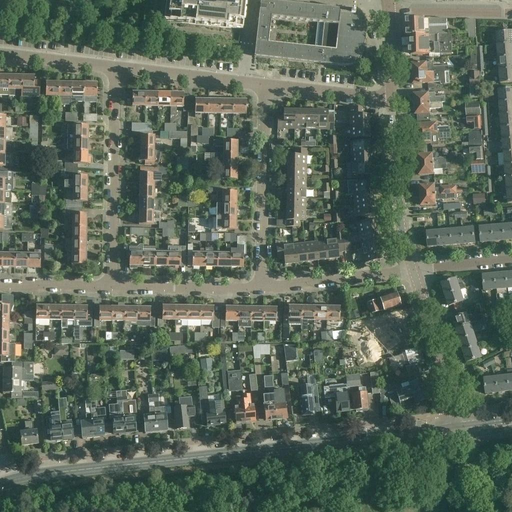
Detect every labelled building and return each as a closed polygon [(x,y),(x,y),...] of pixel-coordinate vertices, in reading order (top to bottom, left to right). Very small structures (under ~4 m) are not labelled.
[(245,0),(167,0),(166,14),(171,14),(170,18),(180,19),(179,22),(195,23),(195,27),(228,30),(229,26),(237,27),(237,25),(243,26),(245,0)] [(362,15),(361,14),(360,14),(358,13),(357,12),(356,12),(354,12),(351,11),(350,11),(349,11),(348,11),(347,11),(346,11),(335,10),(278,3),(274,3),(260,2),(256,32),(254,57),(320,64),(341,67),(346,67),(349,67),(351,66),(354,65),(355,65),(356,64),(357,63),(358,62),(359,61),(360,60),(361,58),(362,56),(362,54),(363,51),(363,49),(364,41),(365,39),(365,34),(365,31),(365,29),(365,27),(365,25),(365,23),(365,21),(364,19),(364,18),(363,17),(362,16),(362,15)] [(407,35),(407,36),(426,35),(426,38),(439,38),(439,37),(448,36),(448,34),(447,20),(430,19),(407,20),(407,35)] [(469,38),(477,39),(476,24),(476,21),(475,21),(475,20),(465,20),(466,34),(469,34),(469,38)] [(511,31),(496,33),(497,46),(511,44),(511,31)] [(439,38),(426,38),(426,35),(407,36),(408,47),(405,47),(406,55),(412,55),(412,57),(452,55),(451,34),(448,34),(448,36),(439,37),(439,38)] [(511,57),(511,44),(497,46),(498,59),(511,57)] [(478,47),(467,48),(467,56),(478,55),(478,54),(478,47)] [(500,71),(511,70),(511,57),(498,59),(500,71)] [(412,64),(413,74),(440,73),(449,72),(449,67),(434,67),(433,63),(412,64)] [(511,83),(511,70),(500,71),(501,84),(511,83)] [(449,72),(440,73),(413,74),(413,85),(440,83),(441,85),(450,84),(449,72)] [(480,73),(469,73),(470,87),(481,86),(480,73)] [(9,76),(0,76),(0,90),(9,91),(9,76)] [(14,98),(14,91),(21,91),(22,77),(9,76),(9,91),(9,98),(14,98)] [(34,76),(34,77),(22,77),(21,91),(21,98),(40,98),(40,81),(34,81),(34,76)] [(46,97),(59,98),(59,83),(47,83),(47,82),(46,82),(46,97)] [(71,98),(72,83),(59,83),(59,98),(59,105),(71,106),(71,98)] [(84,103),(84,98),(84,84),(72,83),(71,98),(71,106),(74,106),(77,103),(84,103)] [(96,84),(84,84),(84,98),(84,104),(97,104),(97,98),(97,84),(96,84)] [(511,89),(498,90),(500,103),(511,101),(511,89)] [(132,107),(145,108),(145,93),(133,93),(132,93),(132,107)] [(158,93),(145,93),(145,108),(158,108),(158,93)] [(158,93),(158,108),(170,108),(171,94),(158,93)] [(414,94),(415,105),(442,103),(445,103),(445,97),(436,98),(435,93),(414,94)] [(188,113),(188,96),(184,96),(184,94),(183,94),(171,94),(170,108),(170,116),(176,117),(177,108),(183,108),(183,113),(188,113)] [(195,114),(208,115),(208,100),(196,100),(195,100),(195,114)] [(221,101),(208,100),(208,115),(220,115),(221,101)] [(233,115),(233,101),(221,101),(220,115),(233,115)] [(233,101),(233,115),(246,115),(247,101),(246,101),(233,101)] [(511,114),(511,101),(500,103),(501,116),(511,114)] [(430,110),(443,109),(442,103),(415,105),(416,120),(429,120),(429,114),(430,114),(430,110)] [(466,105),(466,117),(478,116),(477,104),(466,105)] [(368,115),(366,115),(366,109),(348,107),(349,117),(350,117),(350,128),(369,127),(368,115)] [(283,129),(293,130),(293,111),(284,111),(283,117),(277,117),(277,130),(283,130),(283,129)] [(304,111),(293,111),(293,130),(304,130),(304,111)] [(304,130),(316,130),(316,111),(304,111),(304,130)] [(316,111),(316,130),(327,130),(327,131),(334,131),(334,118),(328,118),(328,112),(316,111)] [(502,128),(511,127),(511,114),(501,116),(502,128)] [(480,116),(467,117),(467,126),(473,125),(473,131),(481,130),(480,116)] [(17,128),(28,128),(28,118),(17,118),(17,128)] [(30,127),(30,130),(38,130),(38,127),(38,118),(29,118),(29,127),(30,127)] [(429,120),(416,120),(417,135),(444,134),(451,133),(451,129),(448,127),(437,128),(437,124),(429,124),(429,120)] [(74,139),(88,140),(88,127),(89,127),(74,126),(67,126),(67,139),(74,139)] [(369,138),(369,127),(350,128),(350,139),(369,138)] [(511,140),(511,127),(502,128),(503,141),(511,140)] [(13,130),(6,130),(0,129),(0,142),(10,142),(13,142),(13,130)] [(444,134),(417,135),(417,146),(431,145),(431,147),(439,146),(439,140),(451,139),(451,133),(444,134)] [(140,137),(140,149),(155,149),(161,149),(161,144),(155,144),(155,136),(140,136),(140,137)] [(208,138),(207,138),(207,137),(202,137),(196,137),(196,138),(196,145),(208,145),(208,138)] [(88,152),(88,140),(74,139),(67,139),(67,152),(74,152),(88,152)] [(469,140),(469,147),(482,146),(482,139),(469,140)] [(504,153),(511,152),(511,140),(503,141),(504,153)] [(223,147),(223,155),(237,155),(237,142),(238,142),(213,141),(213,147),(223,147)] [(0,154),(10,155),(10,142),(0,142),(0,154)] [(351,143),(351,154),(370,153),(369,142),(351,143)] [(476,161),(483,160),(483,147),(469,148),(470,156),(476,156),(476,161)] [(155,149),(140,149),(140,161),(140,162),(145,162),(145,167),(155,167),(158,164),(161,150),(161,149),(155,149)] [(288,156),(287,167),(306,167),(306,156),(307,156),(307,150),(294,149),(294,156),(288,156)] [(64,171),(78,171),(78,165),(88,165),(88,164),(87,164),(88,152),(74,152),(74,164),(64,164),(64,171)] [(370,164),(370,153),(351,154),(351,165),(370,164)] [(0,167),(1,168),(1,174),(14,174),(19,174),(19,168),(13,168),(13,155),(10,155),(0,154),(0,167)] [(217,167),(237,168),(237,155),(223,155),(211,154),(210,167),(216,167),(217,167)] [(418,155),(418,166),(446,164),(453,164),(455,164),(458,163),(458,158),(451,158),(451,159),(446,159),(446,158),(433,159),(433,154),(418,155)] [(477,173),(485,173),(484,163),(472,164),(472,170),(474,169),(475,171),(477,173)] [(370,164),(351,165),(346,165),(347,179),(363,178),(362,176),(370,175),(370,164)] [(446,164),(418,166),(419,176),(434,175),(434,171),(446,170),(446,164)] [(208,180),(208,186),(220,186),(220,180),(237,180),(237,168),(217,167),(216,167),(216,180),(208,180)] [(306,178),(306,167),(287,167),(287,178),(306,178)] [(139,175),(140,175),(140,187),(154,187),(160,187),(160,182),(161,182),(162,175),(166,175),(166,168),(140,168),(140,174),(139,175)] [(78,177),(78,171),(64,171),(64,190),(73,190),(87,190),(87,177),(88,177),(78,177)] [(1,174),(1,180),(0,179),(0,192),(5,192),(14,192),(14,174),(1,174)] [(287,178),(287,188),(306,189),(306,178),(287,178)] [(364,181),(347,182),(348,196),(353,196),(372,194),(371,182),(364,183),(364,181)] [(420,186),(420,196),(448,194),(454,194),(457,194),(457,186),(440,187),(440,189),(435,190),(435,185),(420,186)] [(220,192),(220,186),(208,186),(208,192),(215,192),(215,205),(236,205),(237,193),(237,192),(220,192)] [(154,200),(154,187),(140,187),(139,200),(154,200)] [(305,201),(306,189),(287,188),(287,200),(305,201)] [(87,202),(87,190),(73,190),(73,203),(68,203),(68,208),(68,209),(82,209),(82,203),(87,203),(87,202)] [(373,205),(372,194),(353,196),(354,206),(373,205)] [(454,194),(448,194),(420,196),(421,207),(436,206),(436,201),(457,200),(456,195),(457,195),(457,194),(454,194)] [(162,200),(154,200),(139,200),(139,212),(154,213),(160,213),(162,213),(162,200)] [(287,200),(287,211),(305,211),(305,201),(287,200)] [(12,205),(4,205),(0,204),(0,217),(4,218),(12,218),(12,205)] [(215,218),(236,218),(236,205),(215,205),(215,218)] [(374,216),(373,205),(354,206),(355,217),(374,216)] [(87,215),(82,215),(82,209),(68,209),(68,208),(65,208),(64,228),(86,228),(87,215)] [(287,211),(286,221),(286,227),(300,228),(300,222),(305,222),(305,211),(287,211)] [(139,225),(139,226),(153,226),(153,220),(159,220),(160,213),(154,213),(139,212),(139,225)] [(4,218),(0,217),(0,230),(12,231),(12,218),(4,218)] [(236,230),(236,218),(215,218),(215,231),(236,231),(236,230)] [(359,235),(377,231),(375,220),(357,224),(359,235)] [(505,241),(511,240),(511,225),(503,226),(505,241)] [(493,242),(505,241),(503,226),(492,227),(493,242)] [(482,243),(493,242),(492,227),(480,228),(482,243)] [(86,240),(86,228),(64,228),(64,233),(72,233),(72,240),(86,240)] [(462,230),(464,245),(476,244),(474,229),(462,230)] [(452,246),(464,245),(462,230),(451,231),(452,246)] [(380,243),(377,231),(359,235),(362,247),(380,243)] [(440,247),(452,246),(451,231),(439,232),(440,247)] [(429,248),(440,247),(439,232),(427,233),(429,248)] [(336,238),(337,240),(326,242),(328,260),(339,259),(338,253),(344,252),(343,238),(343,237),(336,238)] [(343,238),(344,252),(351,251),(351,250),(349,238),(343,238)] [(71,253),(86,253),(86,240),(72,240),(66,240),(65,253),(71,253)] [(317,262),(328,260),(326,242),(314,243),(317,262)] [(307,263),(317,262),(314,243),(305,244),(307,263)] [(380,243),(362,247),(363,256),(364,256),(365,263),(382,260),(381,253),(382,252),(380,243)] [(296,264),(307,263),(305,244),(294,245),(296,264)] [(205,268),(205,254),(192,253),(192,245),(188,245),(188,258),(192,258),(192,268),(193,268),(205,268)] [(296,264),(294,245),(282,247),(282,246),(276,247),(278,260),(284,259),(284,265),(296,264)] [(230,254),(230,268),(243,268),(243,269),(243,247),(237,246),(237,250),(231,250),(230,254)] [(142,267),(155,267),(155,253),(155,247),(142,247),(142,253),(142,267)] [(180,268),(180,258),(185,258),(185,247),(180,247),(168,247),(168,253),(168,268),(180,268)] [(9,254),(2,254),(2,268),(15,269),(15,254),(15,250),(9,250),(9,254)] [(27,255),(27,269),(39,269),(40,269),(40,251),(34,250),(34,255),(27,255)] [(218,268),(230,268),(230,254),(231,250),(225,250),(225,254),(218,254),(218,268)] [(86,265),(86,253),(71,253),(71,266),(86,266),(86,265)] [(137,267),(142,267),(142,253),(129,253),(129,267),(130,267),(130,270),(137,270),(137,267)] [(168,268),(168,253),(155,253),(155,267),(168,268)] [(27,255),(15,254),(15,269),(27,269),(27,255)] [(205,254),(205,268),(218,268),(218,254),(205,254)] [(506,274),(494,275),(496,290),(497,290),(497,294),(508,293),(508,289),(506,274)] [(495,290),(496,290),(494,275),(483,276),(485,291),(495,290)] [(442,284),(446,295),(460,290),(460,291),(465,289),(463,284),(459,286),(457,279),(442,284)] [(464,302),(460,291),(460,290),(446,295),(450,307),(454,306),(455,311),(463,308),(461,303),(464,302)] [(380,300),(368,303),(372,315),(384,311),(384,312),(400,306),(396,294),(380,299),(380,300)] [(0,319),(9,319),(9,312),(11,312),(13,307),(13,306),(1,306),(1,302),(0,302),(0,319)] [(118,308),(112,308),(112,322),(124,323),(125,308),(125,305),(118,305),(118,308)] [(49,307),(37,307),(37,306),(36,306),(36,326),(49,326),(49,321),(49,307)] [(162,328),(162,321),(175,321),(175,307),(163,307),(163,306),(162,306),(162,318),(158,318),(158,328),(162,328)] [(288,306),(288,307),(288,316),(283,316),(283,341),(288,341),(288,325),(301,326),(301,322),(301,307),(289,307),(289,306),(288,306)] [(62,307),(49,307),(49,321),(61,322),(62,307)] [(74,307),(62,307),(61,322),(61,329),(67,329),(67,326),(74,326),(74,322),(74,307)] [(86,307),(74,307),(74,322),(74,326),(74,328),(87,328),(92,328),(92,313),(87,313),(87,307),(86,307)] [(99,307),(99,313),(94,313),(94,328),(99,328),(99,322),(112,322),(112,308),(100,308),(100,307),(99,307)] [(188,321),(188,307),(175,307),(175,321),(175,327),(188,327),(188,326),(188,321)] [(192,307),(188,307),(188,321),(188,326),(194,326),(200,326),(200,322),(201,307),(192,307)] [(212,329),(218,329),(218,315),(214,315),(214,307),(213,307),(201,307),(200,322),(212,322),(212,329)] [(225,322),(238,323),(239,308),(226,308),(226,307),(225,307),(225,318),(220,318),(220,329),(225,329),(225,322)] [(314,307),(301,307),(301,322),(301,326),(301,331),(307,331),(307,322),(314,322),(314,307)] [(314,322),(326,322),(326,307),(314,307),(314,322)] [(339,308),(326,307),(326,322),(339,322),(340,307),(339,307),(339,308)] [(453,318),(457,329),(471,325),(466,307),(463,308),(455,311),(457,317),(453,318)] [(137,308),(125,308),(124,323),(124,325),(131,325),(137,326),(137,308)] [(142,328),(142,323),(150,323),(150,328),(154,328),(155,318),(150,318),(150,308),(150,309),(137,308),(137,326),(137,328),(142,328)] [(251,308),(239,308),(238,323),(238,328),(251,328),(251,323),(251,308)] [(251,323),(263,323),(264,309),(251,308),(251,323)] [(269,332),(269,323),(281,323),(281,311),(277,311),(277,308),(276,308),(276,309),(264,309),(263,323),(263,331),(269,332)] [(357,311),(349,313),(351,320),(359,318),(357,311)] [(0,331),(9,332),(9,319),(0,319),(0,331)] [(475,336),(471,325),(457,329),(460,341),(475,336)] [(362,344),(367,352),(359,358),(364,366),(397,341),(386,326),(362,344)] [(332,332),(327,333),(328,341),(329,344),(334,343),(333,341),(341,339),(344,330),(332,332)] [(0,344),(9,345),(9,332),(0,331),(0,344)] [(460,341),(464,352),(478,347),(475,336),(460,341)] [(0,344),(0,357),(1,357),(1,363),(15,363),(15,345),(9,345),(0,344)] [(228,380),(225,345),(220,346),(225,392),(229,392),(228,380)] [(269,356),(269,345),(252,346),(253,357),(269,356)] [(177,347),(169,347),(170,355),(178,355),(177,347)] [(295,347),(283,347),(285,362),(297,361),(295,347)] [(480,351),(478,347),(464,352),(467,363),(482,358),(480,351)] [(166,360),(165,349),(152,350),(153,361),(166,360)] [(106,350),(106,358),(115,358),(114,350),(106,350)] [(322,352),(313,353),(314,365),(323,364),(322,352)] [(488,361),(491,366),(496,363),(494,358),(488,361)] [(211,359),(200,360),(201,372),(212,371),(211,359)] [(485,369),(491,366),(488,361),(482,363),(485,369)] [(24,364),(12,363),(12,369),(4,369),(3,381),(21,381),(21,380),(33,381),(33,375),(27,375),(27,371),(24,368),(24,364)] [(380,401),(390,401),(398,399),(427,390),(424,380),(421,381),(420,378),(421,377),(417,365),(405,367),(410,381),(413,380),(414,383),(409,385),(410,387),(389,394),(387,386),(380,388),(380,401)] [(378,372),(371,373),(373,396),(379,395),(378,372)] [(358,375),(346,377),(347,386),(347,388),(359,387),(358,375)] [(265,388),(273,388),(272,377),(265,378),(265,388)] [(498,393),(510,392),(508,377),(496,378),(498,393)] [(486,394),(498,393),(496,378),(485,379),(486,394)] [(233,381),(233,380),(228,380),(229,392),(243,391),(242,380),(233,381)] [(38,393),(25,392),(23,392),(23,388),(21,388),(21,381),(3,381),(3,393),(12,394),(12,398),(24,399),(38,399),(38,393)] [(325,400),(335,398),(337,414),(350,412),(347,388),(347,386),(323,389),(325,400)] [(202,414),(202,421),(207,420),(208,427),(226,425),(224,411),(223,403),(208,404),(207,387),(199,388),(201,414),(202,414)] [(318,398),(317,387),(299,388),(300,400),(302,417),(315,416),(313,399),(318,398)] [(359,394),(353,395),(355,412),(368,410),(366,393),(365,389),(359,390),(359,394)] [(398,399),(390,401),(393,409),(415,402),(416,405),(431,400),(427,390),(398,399)] [(274,395),(269,395),(269,392),(262,393),(265,417),(266,417),(266,421),(271,421),(271,422),(277,421),(274,399),(274,395)] [(154,409),(156,434),(162,433),(162,432),(167,432),(165,408),(159,408),(158,395),(153,396),(154,403),(154,409)] [(250,424),(251,423),(256,422),(254,406),(251,406),(250,395),(243,396),(243,397),(246,425),(250,424)] [(236,424),(241,424),(242,425),(246,425),(243,397),(236,398),(237,408),(234,408),(236,424)] [(194,408),(192,408),(191,398),(178,399),(179,408),(174,409),(176,430),(189,429),(188,418),(195,417),(194,408)] [(58,405),(59,414),(62,443),(68,442),(67,441),(73,440),(73,437),(77,437),(76,426),(72,427),(71,421),(66,421),(65,412),(67,412),(66,399),(58,399),(58,405)] [(282,421),(282,419),(287,419),(286,415),(287,415),(286,404),(280,405),(279,399),(274,399),(277,421),(282,421)] [(125,435),(125,436),(131,435),(130,434),(136,433),(134,418),(137,417),(135,401),(127,402),(128,406),(122,407),(123,412),(125,435)] [(42,402),(34,402),(35,416),(43,415),(42,402)] [(114,436),(119,435),(119,436),(125,436),(125,435),(123,412),(122,407),(116,407),(116,405),(108,406),(110,420),(112,420),(113,423),(108,423),(109,435),(114,435),(114,436)] [(93,438),(93,439),(99,438),(99,437),(104,437),(104,436),(109,435),(108,423),(103,424),(102,421),(106,420),(105,408),(96,409),(90,410),(91,415),(93,438)] [(149,417),(144,417),(145,434),(150,433),(150,434),(156,434),(154,409),(149,409),(149,417)] [(51,415),(52,418),(46,419),(47,429),(45,429),(46,441),(51,441),(51,442),(56,442),(56,443),(62,443),(59,414),(51,415)] [(82,439),(88,438),(88,440),(93,439),(93,438),(91,415),(85,416),(86,422),(79,423),(79,421),(76,421),(76,426),(77,437),(82,436),(82,439)] [(26,433),(20,433),(22,447),(38,445),(36,431),(34,432),(33,422),(24,423),(26,433)]
